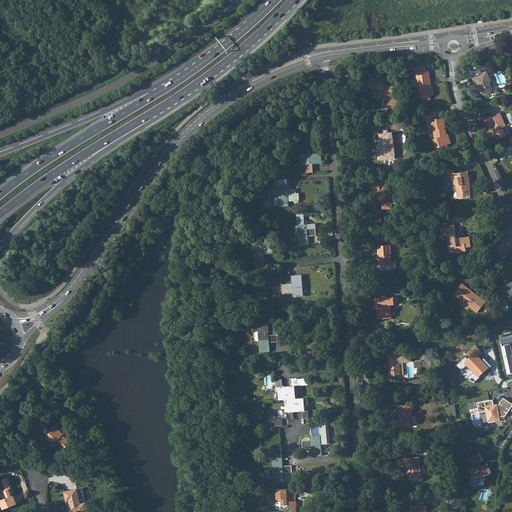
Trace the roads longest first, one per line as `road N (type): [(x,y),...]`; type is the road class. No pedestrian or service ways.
road 1 (residential): [(327,84),(362,511)]
road 2 (tertiary): [(63,296),(187,130),(240,85),(315,54)]
road 3 (trunk): [(0,247),(45,198),(156,110)]
road 4 (trunk): [(159,91),(0,194)]
road 5 (trunk): [(0,213),(156,110)]
road 6 (trunk): [(156,110),(233,56),(293,0)]
road 7 (trunk): [(159,91),(0,153)]
road 8 (residential): [(453,74),(511,214)]
road 9 (trunk): [(274,0),(159,91)]
